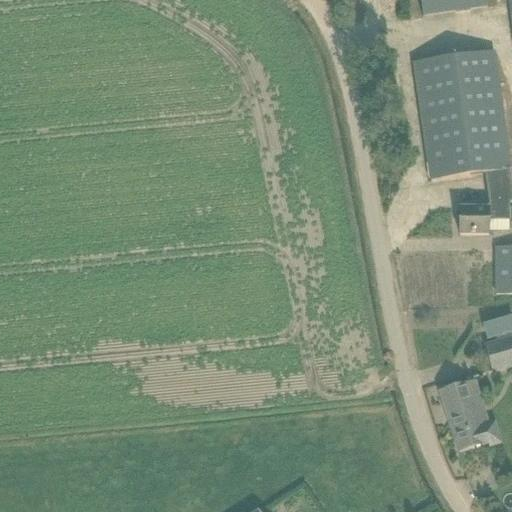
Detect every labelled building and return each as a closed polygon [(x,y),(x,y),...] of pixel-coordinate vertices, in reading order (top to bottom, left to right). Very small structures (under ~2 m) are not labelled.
[(485,0),(419,0),(422,19),(487,10),(485,0)] [(511,184),(493,53),(434,62),(414,65),(431,183),(484,175),(489,205),(487,206),(487,211),(459,210),(459,236),(488,237),(488,222),(510,222),(510,229),(511,229),(511,209),(510,210),(510,206),(510,205),(511,204),(511,184)] [(511,249),(494,249),(494,296),(511,295),(511,249)] [(495,344),(486,347),(490,361),(494,374),(511,368),(511,339),(510,340),(495,344)] [(475,384),(460,388),(441,394),(459,454),(484,446),(488,445),(489,448),(500,445),(494,425),(479,429),(472,404),(480,401),(475,384)]
